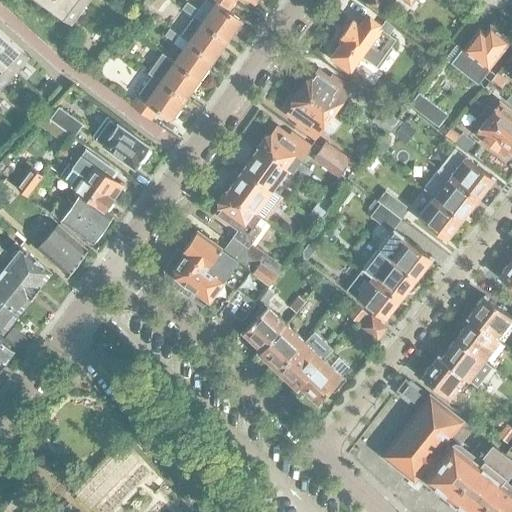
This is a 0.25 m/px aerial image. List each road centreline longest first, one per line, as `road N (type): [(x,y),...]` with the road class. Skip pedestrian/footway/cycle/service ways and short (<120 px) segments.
road 1 (residential): [(114,263),(300,0)]
road 2 (residential): [(320,451),(511,192)]
road 3 (residential): [(320,451),(114,263)]
road 4 (residential): [(0,418),(114,263)]
